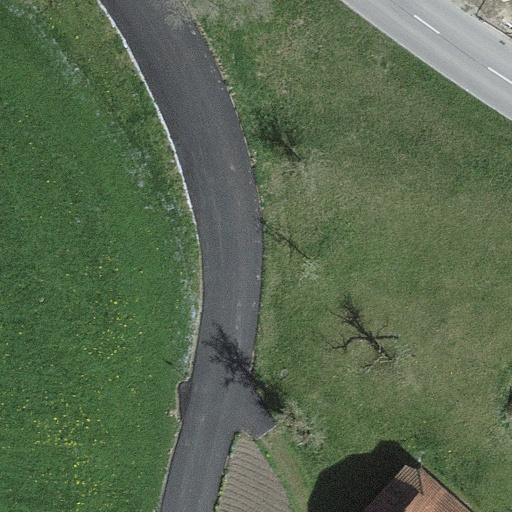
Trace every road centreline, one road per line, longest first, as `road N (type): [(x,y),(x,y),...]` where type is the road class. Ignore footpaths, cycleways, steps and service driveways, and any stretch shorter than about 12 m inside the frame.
road 1 (track): [(142,0),(210,138),(230,216),(227,352),(190,511)]
road 2 (secondary): [(511,76),(398,0)]
